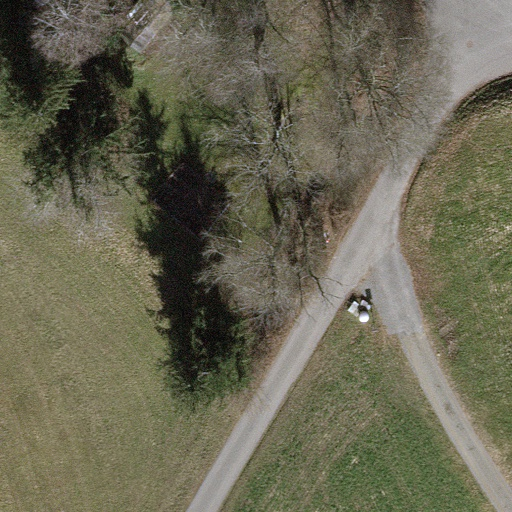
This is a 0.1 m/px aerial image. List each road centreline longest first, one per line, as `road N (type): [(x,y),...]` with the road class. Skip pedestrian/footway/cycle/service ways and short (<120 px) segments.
road 1 (track): [(505,0),(438,98),(200,511)]
road 2 (track): [(363,232),(419,360),(511,511)]
